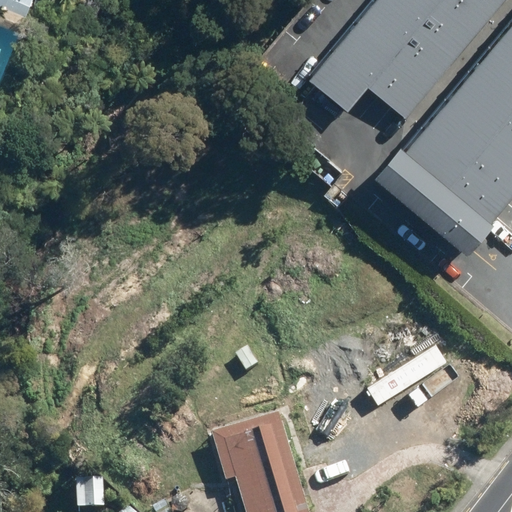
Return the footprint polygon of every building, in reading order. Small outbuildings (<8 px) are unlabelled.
[(510,0),(372,0),(314,67),(391,135),(510,0)] [(0,87),(23,34),(0,24),(0,87)] [(511,28),(386,172),(473,248),(511,203),(511,28)] [(311,511),(282,412),(210,433),(225,485),(236,482),(244,511),(311,511)] [(105,479),(78,480),(78,510),(106,509),(105,479)]
